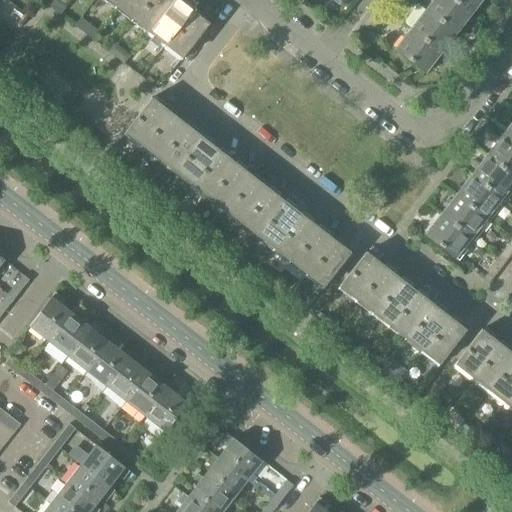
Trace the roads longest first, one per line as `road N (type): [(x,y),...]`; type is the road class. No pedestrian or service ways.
road 1 (residential): [(511,349),(179,92),(252,1)]
road 2 (tertiary): [(68,245),(335,454)]
road 3 (residential): [(252,1),(423,127),(457,117),(511,54)]
